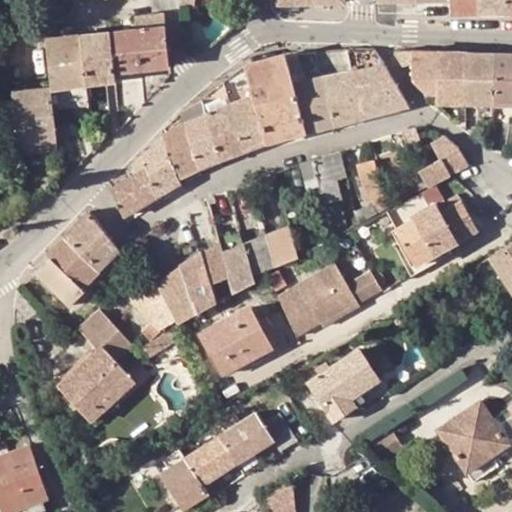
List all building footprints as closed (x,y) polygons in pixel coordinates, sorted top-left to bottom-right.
[(451,0),(452,0),(452,13),(471,13),(471,7),(476,6),(477,13),(480,13),(479,0),(451,0)] [(504,0),(479,0),(480,13),(495,13),(505,13),(504,0)] [(136,17),(137,27),(142,69),(170,66),(165,14),(136,17)] [(109,21),(110,32),(114,72),(142,69),(137,27),(123,29),(122,20),(109,21)] [(115,80),(114,72),(110,32),(82,35),(87,84),(115,80)] [(77,35),(47,39),(52,88),(87,84),(82,35),(77,35)] [(366,118),(348,49),(317,52),(335,126),(366,118)] [(412,106),(376,50),(348,49),(366,118),(412,106)] [(438,52),(398,51),(397,56),(404,65),(413,62),(413,80),(427,95),(437,94),(438,52)] [(335,126),(317,52),(286,53),(305,133),(335,126)] [(437,104),(467,105),(467,53),(438,52),(437,94),(437,104)] [(305,133),(286,53),(246,64),(267,143),(305,133)] [(495,105),(495,54),(467,53),(467,105),(495,105)] [(511,105),(511,54),(495,54),(495,105),(511,105)] [(267,143),(246,64),(223,82),(243,151),(267,143)] [(142,69),(114,72),(115,80),(142,77),(142,69)] [(243,151),(223,82),(203,99),(221,160),(243,151)] [(58,138),(52,88),(15,92),(16,99),(18,125),(0,127),(2,145),(19,142),(38,140),(58,138)] [(18,125),(16,99),(1,101),(0,101),(0,124),(0,127),(18,125)] [(199,168),(221,160),(203,99),(183,110),(186,122),(199,168)] [(199,170),(199,168),(186,122),(164,133),(166,139),(179,178),(199,170)] [(421,141),(416,128),(403,133),(409,145),(421,141)] [(449,176),(477,163),(445,135),(431,142),(440,160),(449,176)] [(40,151),(59,148),(58,138),(38,140),(40,151)] [(159,197),(180,183),(179,178),(166,139),(143,154),(159,197)] [(2,145),(3,155),(21,153),(19,142),(2,145)] [(349,177),(342,150),(340,151),(347,177),(349,177)] [(312,159),(316,177),(323,204),(342,199),(338,180),(347,177),(340,151),(312,159)] [(129,176),(110,189),(124,217),(159,197),(143,154),(127,168),(129,176)] [(305,180),(316,177),(312,159),(300,163),(305,180)] [(374,202),(385,197),(375,160),(358,165),(367,202),(374,202)] [(412,194),(449,176),(440,160),(403,178),(412,194)] [(354,212),(357,224),(389,207),(387,196),(385,197),(374,202),(354,212)] [(332,238),(348,229),(350,228),(342,199),(323,204),(332,238)] [(397,229),(417,265),(457,241),(479,228),(461,199),(442,210),(439,205),(397,229)] [(90,211),(64,237),(98,269),(119,247),(90,211)] [(276,266),(300,256),(290,227),(267,236),(276,266)] [(255,273),(276,266),(267,236),(246,244),(255,273)] [(71,305),(86,289),(82,286),(98,269),(64,237),(48,254),(52,258),(37,273),(71,305)] [(457,241),(417,265),(420,271),(460,247),(457,241)] [(229,275),(235,294),(239,291),(258,281),(255,273),(246,244),(223,253),(229,275)] [(511,244),(492,257),(511,286),(511,244)] [(213,283),(229,275),(223,253),(220,245),(203,251),(213,283)] [(341,257),(354,278),(371,268),(357,247),(341,257)] [(197,313),(205,309),(219,302),(213,283),(203,251),(182,267),(197,313)] [(336,266),(279,299),(297,337),(321,323),(342,310),(345,316),(360,306),(358,303),(347,284),(336,266)] [(182,267),(159,284),(178,321),(179,323),(197,313),(182,267)] [(358,303),(381,291),(370,271),(347,284),(358,303)] [(160,329),(178,321),(159,284),(158,282),(133,302),(151,321),(160,329)] [(245,304),(239,291),(235,294),(219,302),(205,309),(212,321),(245,304)] [(100,306),(79,329),(101,349),(75,377),(96,396),(87,405),(103,419),(140,376),(104,345),(119,328),(100,306)] [(270,348),(256,323),(260,320),(252,306),(202,333),(223,373),(270,348)] [(321,323),(324,329),(345,316),(342,310),(321,323)] [(256,323),(270,348),(275,345),(266,328),(272,325),(268,317),(260,320),(256,323)] [(142,331),(151,339),(161,334),(163,333),(160,329),(151,321),(142,331)] [(161,334),(151,339),(142,344),(150,357),(168,347),(161,334)] [(358,404),(353,396),(360,391),(379,378),(360,350),(311,383),(335,420),(358,404)] [(96,396),(75,377),(67,386),(87,405),(96,396)] [(353,396),(358,404),(366,399),(360,391),(353,396)] [(511,407),(494,419),(483,401),(441,429),(469,471),(495,453),(511,441),(511,407)] [(237,414),(214,429),(219,437),(236,463),(275,439),(281,450),(298,440),(280,413),(264,422),(258,412),(242,423),(237,414)] [(395,435),(376,447),(384,459),(403,446),(395,435)] [(204,484),(236,463),(219,437),(186,458),(204,484)] [(32,445),(11,453),(27,504),(29,502),(42,499),(50,496),(32,445)] [(204,484),(186,458),(180,450),(165,460),(170,468),(161,473),(185,508),(210,493),(204,484)] [(0,497),(5,511),(27,504),(11,453),(0,456),(0,497)] [(502,463),(495,453),(469,471),(475,481),(502,463)] [(29,502),(32,511),(34,511),(46,509),(42,499),(29,502)]
